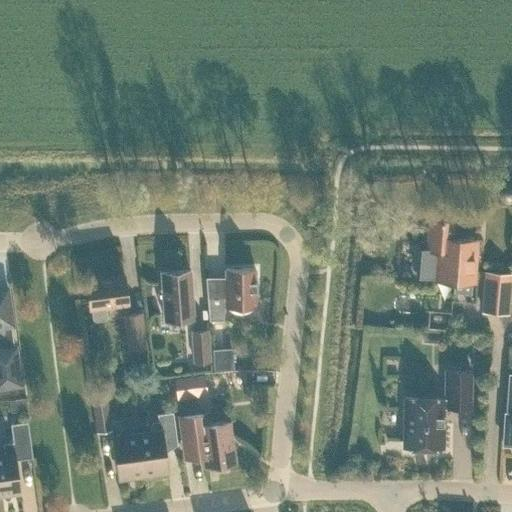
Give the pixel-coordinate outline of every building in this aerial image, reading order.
[(417,250),(415,277),(432,278),(432,281),(453,282),(471,283),(474,284),(477,238),(452,236),(453,220),(427,218),(425,248),(417,247),(417,250)] [(250,308),(251,307),(254,307),(254,268),(224,269),(224,281),(204,281),(207,320),(222,320),(224,307),(227,307),(229,309),(231,310),(232,311),(235,312),(237,312),(240,312),(243,312),(246,311),(247,310),(249,309),(250,308)] [(162,304),(163,320),(192,318),(189,270),(159,272),(160,289),(159,289),(156,293),(156,301),(160,305),(162,304)] [(511,273),(483,270),(480,312),(508,314),(511,273)] [(104,307),(127,304),(123,275),(84,280),(88,309),(90,309),(91,318),(94,321),(103,319),(105,317),(104,307)] [(0,387),(20,385),(14,346),(12,346),(9,324),(11,323),(7,290),(0,290),(0,387)] [(147,348),(142,311),(122,314),(127,351),(147,348)] [(461,320),(454,320),(454,331),(463,331),(464,324),(461,320)] [(210,361),(208,328),(189,329),(192,363),(210,361)] [(422,342),(436,343),(437,335),(423,334),(422,342)] [(233,368),(232,347),(212,348),(213,368),(233,368)] [(471,407),(471,369),(443,369),(442,398),(401,397),(401,447),(442,448),(443,407),(471,407)] [(502,414),(501,444),(511,444),(511,373),(507,373),(504,411),(503,411),(502,411),(502,414)] [(198,396),(195,375),(173,378),(176,399),(198,396)] [(111,430),(105,389),(89,391),(95,433),(111,430)] [(142,475),(166,472),(162,446),(176,444),(171,412),(156,414),(157,420),(152,421),(148,426),(149,431),(136,433),(142,475)] [(206,423),(204,413),(204,412),(177,416),(183,458),(202,455),(204,467),(233,462),(227,420),(206,423)] [(0,494),(19,492),(14,460),(31,457),(26,421),(9,424),(11,442),(2,443),(3,454),(0,454),(0,494)] [(117,479),(142,475),(136,433),(111,436),(117,479)]
